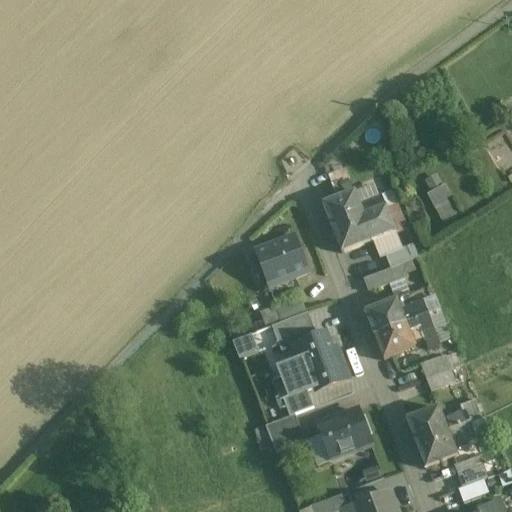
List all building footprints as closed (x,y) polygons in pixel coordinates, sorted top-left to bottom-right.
[(447,185),(429,192),(439,218),(457,212),(447,185)] [(392,194),(381,198),(386,210),(397,206),(392,194)] [(355,195),(323,207),(333,232),(386,210),(381,198),(359,207),(355,195)] [(397,206),(386,210),(396,235),(407,231),(397,206)] [(386,210),(333,232),(342,256),(396,235),(386,210)] [(296,239),(255,254),(268,289),(291,280),(292,282),(310,276),(296,239)] [(430,290),(366,315),(375,340),(406,328),(428,319),(440,314),(435,302),(434,302),(430,290)] [(299,300),(260,315),(267,331),(273,329),(306,317),(299,300)] [(306,317),(273,329),(279,345),(279,348),(291,343),(290,341),(309,334),(312,342),(317,340),(308,316),(306,317)] [(428,319),(406,328),(410,340),(433,331),(428,319)] [(406,328),(375,340),(384,363),(415,352),(410,340),(406,328)] [(267,331),(242,341),(248,357),(279,345),(273,329),(267,331)] [(317,340),(312,342),(309,334),(290,341),(291,343),(279,348),(282,355),(294,350),(300,365),(280,373),(291,400),(314,391),(329,385),(330,388),(327,389),(328,391),(349,382),(337,350),(332,352),(326,337),(317,340)] [(446,359),(422,368),(427,381),(451,371),(446,359)] [(451,371),(427,381),(432,394),(457,385),(451,371)] [(438,411),(407,422),(417,447),(448,435),(443,423),(438,411)] [(359,414),(319,429),(332,463),(372,448),(359,414)] [(465,414),(443,423),(448,435),(470,426),(465,414)] [(295,418),(266,429),(276,455),(306,444),(295,418)] [(448,435),(417,447),(426,471),(458,459),(453,447),(475,438),(470,426),(448,435)] [(479,459),(456,468),(465,490),(488,481),(479,459)] [(396,511),(390,494),(352,509),(353,511),(396,511)] [(299,511),(345,511),(342,499),(298,508),(299,511)]
